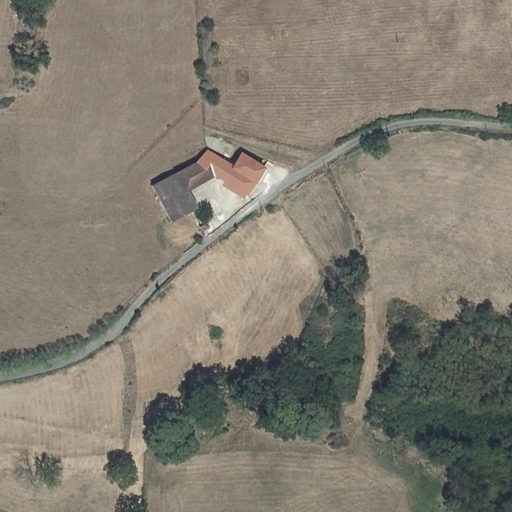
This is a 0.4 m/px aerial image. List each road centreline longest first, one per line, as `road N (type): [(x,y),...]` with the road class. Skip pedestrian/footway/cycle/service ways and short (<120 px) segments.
road 1 (unclassified): [(201,246),(314,164),(379,131),(431,123),(511,128)]
road 2 (unclassified): [(201,246),(144,294),(111,337),(63,363),(0,376)]
